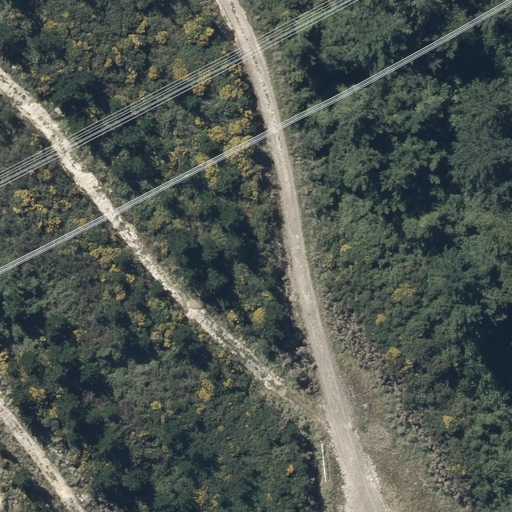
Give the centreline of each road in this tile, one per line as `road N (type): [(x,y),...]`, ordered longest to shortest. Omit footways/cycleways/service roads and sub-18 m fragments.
road 1 (track): [(358,511),(344,477),(331,350),(271,112),(213,0)]
road 2 (track): [(60,511),(0,408)]
